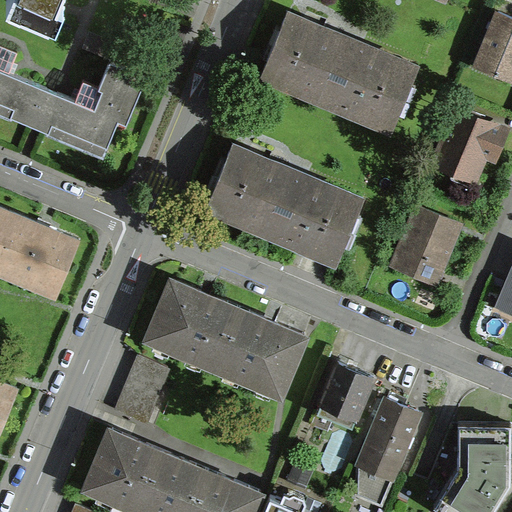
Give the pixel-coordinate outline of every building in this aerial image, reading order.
[(10,0),(8,4),(56,24),(65,3),(60,1),(60,0),(10,0)] [(424,66),(292,16),(266,85),(397,135),(424,66)] [(511,21),(500,16),(479,69),(511,82),(511,21)] [(0,116),(30,129),(47,90),(9,75),(17,55),(0,48),(0,116)] [(77,103),(47,90),(30,129),(106,161),(122,124),(130,128),(150,79),(112,64),(101,91),(85,84),(77,103)] [(511,131),(463,112),(440,170),(479,186),(488,161),(498,165),(511,131)] [(370,199),(239,148),(212,217),(344,268),(370,199)] [(419,208),(396,267),(440,284),(463,226),(419,208)] [(76,243),(7,215),(0,231),(0,279),(52,301),(76,243)] [(245,310),(175,282),(150,344),(220,372),(245,310)] [(511,284),(503,305),(511,309),(511,284)] [(312,337),(245,310),(220,372),(287,399),(312,337)] [(171,370),(141,358),(121,409),(151,421),(171,370)] [(376,385),(341,369),(323,411),(358,426),(376,385)] [(0,422),(14,388),(0,381),(0,422)] [(425,413),(388,398),(360,465),(359,496),(385,506),(425,413)] [(511,426),(461,426),(460,469),(435,509),(439,511),(499,511),(511,492),(511,426)] [(168,448),(115,428),(90,491),(143,511),(168,448)] [(200,511),(218,468),(168,448),(143,511),(200,511)] [(313,471),(296,464),(289,481),(306,488),(313,471)] [(258,511),(268,487),(218,468),(200,511),(258,511)] [(290,498),(281,493),(272,511),(323,511),(312,507),(313,501),(310,496),(304,493),(299,494),(293,492),(290,498)]
